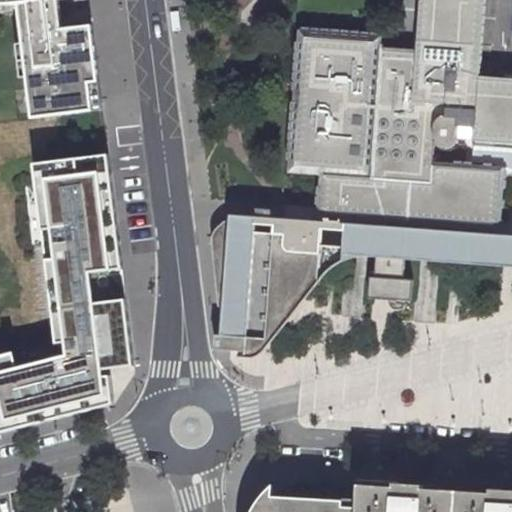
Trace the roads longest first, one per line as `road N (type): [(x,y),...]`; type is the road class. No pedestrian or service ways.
road 1 (residential): [(187,394),(145,0)]
road 2 (residential): [(274,406),(292,437),(511,450)]
road 3 (secondary): [(274,406),(511,347)]
road 4 (secondary): [(158,434),(0,476)]
